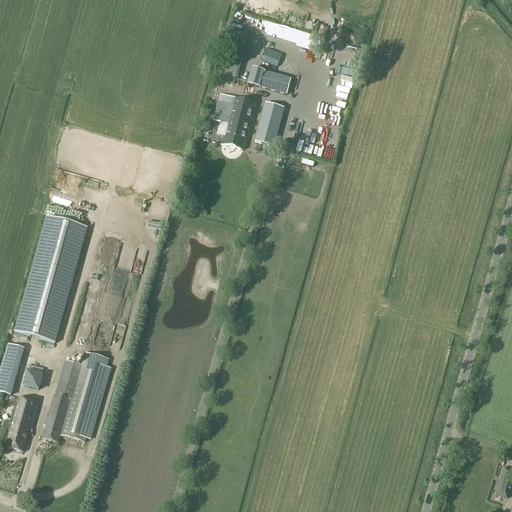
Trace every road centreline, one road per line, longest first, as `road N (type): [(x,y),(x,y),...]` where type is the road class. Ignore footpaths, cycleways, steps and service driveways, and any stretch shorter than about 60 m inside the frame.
road 1 (unknown): [(169,511),(299,80),(296,37)]
road 2 (unclassified): [(425,511),(511,197)]
road 3 (unknown): [(12,511),(97,226)]
